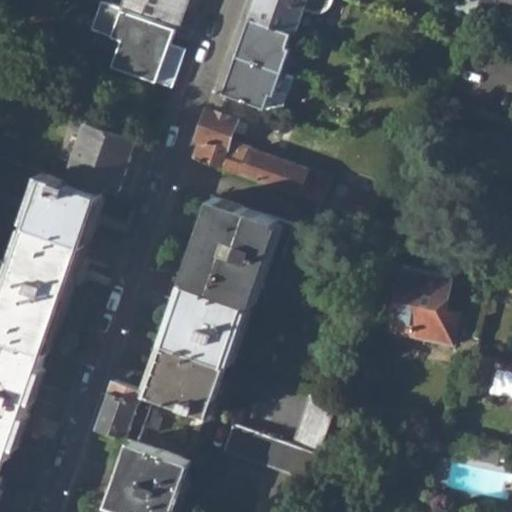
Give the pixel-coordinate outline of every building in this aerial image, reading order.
[(133,0),(130,9),(181,27),(190,2),(203,6),(205,0),(133,0)] [(257,0),(252,16),(286,28),(288,28),(297,5),(313,8),(322,2),(322,0),(257,0)] [(101,62),(160,83),(181,27),(130,9),(121,5),(101,62)] [(252,16),(239,54),(276,68),(286,43),(281,41),(286,28),(252,16)] [(263,104),(276,68),(239,54),(226,92),(263,104)] [(276,109),(289,72),(276,68),(263,104),(276,109)] [(195,157),(319,199),(323,200),(332,174),(229,139),(236,118),(211,109),(195,157)] [(66,177),(103,192),(105,186),(121,191),(140,139),(86,120),(66,177)] [(0,213),(86,245),(105,193),(103,192),(66,177),(0,152),(0,213)] [(219,194),(188,279),(304,320),(345,208),(323,200),(319,199),(309,225),(219,194)] [(0,334),(48,352),(86,245),(0,213),(0,334)] [(389,257),(404,261),(415,263),(425,233),(399,227),(389,257)] [(452,270),(415,263),(404,261),(392,324),(455,338),(462,306),(446,303),(452,270)] [(188,279),(167,340),(226,361),(302,388),(323,327),(304,320),(188,279)] [(0,452),(11,456),(49,352),(48,352),(0,334),(0,452)] [(167,340),(150,389),(154,391),(207,409),(208,410),(226,361),(167,340)] [(100,425),(134,437),(138,438),(154,391),(150,389),(117,378),(100,425)] [(310,391),(294,440),(323,449),(337,406),(338,400),(310,391)] [(313,476),(323,449),(294,440),(232,419),(223,445),(313,476)] [(134,437),(112,499),(148,511),(173,511),(192,457),(138,438),(134,437)] [(0,489),(4,478),(1,476),(7,458),(10,458),(11,456),(0,452),(0,489)] [(148,511),(112,499),(107,511),(148,511)]
